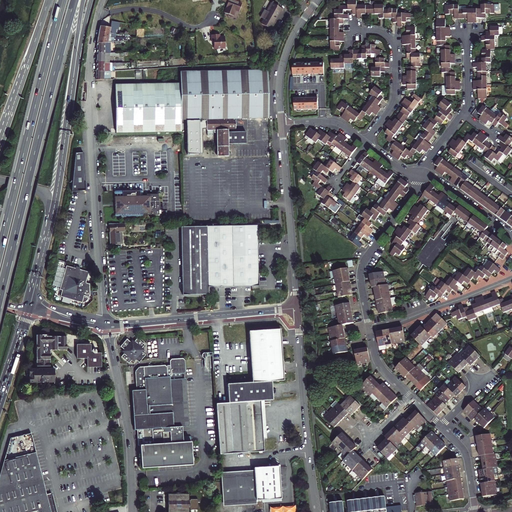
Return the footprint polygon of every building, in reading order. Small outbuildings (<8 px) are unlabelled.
[(219,0),(227,3),(224,13),(233,16),(235,10),(238,11),(239,8),(240,8),(239,7),(241,4),(237,2),(237,0),(219,0)] [(271,0),(269,5),(270,6),(267,11),(264,9),(260,17),(263,18),(261,23),(270,28),(279,11),(280,11),(282,8),(278,5),(278,4),(271,0)] [(348,5),(344,5),(344,10),(353,10),(353,14),(357,14),(357,5),(357,1),(348,1),(348,5)] [(481,9),(481,18),(486,18),(486,14),(495,13),(495,11),(499,11),(499,4),(481,5),(481,9)] [(335,19),(344,19),(349,19),(348,14),(344,15),(344,10),(344,5),(339,6),(339,10),(335,10),(335,19)] [(357,5),(357,14),(358,19),(362,19),(362,14),(371,14),(371,5),(357,5)] [(371,5),(371,14),(380,14),(380,18),(384,18),(384,9),(384,5),(371,5)] [(445,5),(445,15),(455,14),(455,19),(459,19),(459,10),(459,5),(445,5)] [(384,9),(384,18),(393,18),(393,23),(398,23),(398,14),(398,9),(384,9)] [(459,10),(459,19),(468,18),(468,23),(473,23),(472,9),(459,10)] [(472,9),(473,23),(477,23),(477,18),(481,18),(481,9),(472,9)] [(398,14),(398,23),(398,27),(403,27),(402,23),(407,23),(407,18),(411,18),(411,14),(398,14)] [(437,32),(450,32),(450,28),(445,28),(445,18),(437,18),(437,32)] [(331,28),(340,28),(340,23),(344,23),(344,19),(335,19),(330,19),(331,28)] [(100,25),(99,31),(116,34),(118,34),(120,22),(112,21),(111,27),(100,25)] [(403,36),(403,40),(416,40),(416,27),(407,27),(407,36),(403,36)] [(486,31),(486,36),(495,36),(500,36),(500,27),(491,27),(491,31),(486,31)] [(331,37),(344,37),(344,32),(340,32),(340,28),(331,28),(331,37)] [(441,46),(446,46),(446,37),(450,37),(450,32),(437,32),(437,46),(441,46)] [(220,35),(212,35),(212,43),(214,43),(214,49),(226,48),(225,37),(220,37),(220,35)] [(495,36),(486,36),(482,36),(482,41),(486,41),(486,49),(491,49),(495,49),(495,36)] [(331,50),(340,50),(340,41),(344,41),(344,37),(331,37),(331,50)] [(416,40),(403,40),(403,45),(407,45),(407,54),(416,53),(416,40)] [(371,41),(367,41),(367,46),(367,54),(376,54),(380,54),(380,50),(376,50),(376,45),(371,45),(371,41)] [(97,42),(97,52),(111,52),(112,42),(97,42)] [(367,54),(367,46),(362,46),(362,50),(354,50),(354,59),(367,59),(367,54)] [(442,59),(455,59),(455,54),(451,54),(450,46),(446,46),(441,46),(442,59)] [(491,49),(486,49),(482,49),(482,58),(478,58),(478,63),(487,63),(491,63),(491,49)] [(354,59),(354,50),(349,50),(349,55),(345,55),(345,68),(352,68),(352,64),(354,64),(354,59)] [(97,52),(97,63),(118,63),(122,63),(122,61),(109,61),(109,56),(127,56),(127,52),(114,52),(111,52),(97,52)] [(416,53),(407,54),(407,58),(412,58),(412,67),(417,67),(421,67),(420,53),(416,53)] [(376,68),(385,68),(390,67),(390,63),(385,63),(385,58),(380,58),(380,54),(376,54),(376,68)] [(345,68),(345,55),(340,55),(340,59),(331,60),(331,68),(345,68)] [(447,73),(451,73),(451,63),(455,63),(455,59),(442,59),(442,73),(447,73)] [(97,63),(97,71),(111,71),(113,71),(113,66),(118,66),(118,63),(97,63)] [(294,63),(293,68),(293,75),(324,74),(324,63),(294,63)] [(487,63),(478,63),(473,63),(473,68),(478,68),(478,72),(487,72),(487,63)] [(417,67),(412,67),(407,67),(408,76),(403,76),(403,81),(417,80),(417,67)] [(385,72),(385,68),(376,68),(372,68),(372,77),(381,77),(381,72),(385,72)] [(268,69),(181,71),(181,81),(182,120),(201,119),(205,119),(233,118),(268,116),(268,69)] [(111,71),(97,71),(97,79),(111,79),(111,71)] [(447,86),(460,86),(460,81),(456,81),(456,72),(451,73),(447,73),(447,86)] [(487,72),(478,72),(478,81),(473,81),(474,85),(487,85),(487,72)] [(417,89),(417,80),(403,81),(403,85),(408,85),(408,89),(417,89)] [(181,81),(116,83),(116,131),(175,129),(182,129),(182,120),(181,81)] [(487,85),(474,85),(474,90),(478,90),(478,99),(487,99),(487,85)] [(461,90),(460,86),(447,86),(447,95),(456,95),(456,90),(461,90)] [(373,96),(381,102),(383,98),(380,96),(383,92),(375,87),(370,94),(373,96)] [(405,98),(403,102),(414,110),(422,99),(414,94),(409,101),(405,98)] [(373,96),(368,104),(379,111),(381,108),(378,105),(381,102),(373,96)] [(318,98),(294,99),(295,110),(318,109),(318,98)] [(442,108),(450,114),(452,110),(449,108),(452,104),(445,99),(439,106),(442,108)] [(341,117),(345,120),(353,109),(342,101),(337,108),(344,114),(341,117)] [(414,110),(403,102),(400,105),(404,108),(399,115),(406,121),(414,110)] [(360,114),(364,117),(366,114),(370,116),(373,113),(376,115),(379,111),(368,104),(360,114)] [(483,105),(478,113),(481,115),(479,119),(482,122),(491,111),(483,105)] [(491,111),(482,122),(486,125),(489,121),(492,123),(500,113),(493,107),(491,111)] [(435,119),(438,122),(442,125),(447,118),(451,120),(453,117),(450,114),(442,108),(435,119)] [(353,109),(345,120),(349,123),(351,119),(355,122),(358,118),(361,121),(364,117),(360,114),(353,109)] [(500,113),(492,123),(496,126),(499,123),(506,128),(509,125),(505,122),(508,118),(500,113)] [(406,121),(399,115),(393,123),(390,120),(387,123),(398,132),(406,121)] [(427,130),(434,135),(436,132),(433,129),(438,122),(435,119),(431,117),(423,128),(427,130)] [(233,118),(205,119),(205,129),(205,130),(206,130),(206,135),(207,136),(210,136),(211,135),(211,130),(213,130),(215,132),(216,146),(217,155),(227,155),(226,145),(227,145),(227,143),(244,142),(244,130),(226,131),(226,129),(234,129),(233,118)] [(186,155),(202,154),(201,129),(205,129),(205,119),(201,119),(201,120),(185,121),(186,155)] [(398,132),(387,123),(385,127),(388,129),(385,133),(389,136),(386,140),(390,142),(393,139),(398,132)] [(318,133),(311,128),(308,131),(305,129),(303,133),(309,137),(306,141),(311,144),(314,141),(316,143),(319,139),(324,132),(320,130),(318,133)] [(427,130),(418,141),(429,149),(432,145),(429,143),(434,135),(427,130)] [(327,135),(324,132),(319,139),(322,142),(321,144),(324,147),(326,145),(327,143),(334,134),(330,131),(327,135)] [(476,145),(484,134),(481,132),(479,135),(475,132),(472,136),(469,133),(466,137),(469,140),(476,145)] [(337,137),(334,134),(327,143),(331,146),(332,144),(336,147),(344,136),(340,133),(337,137)] [(487,153),(493,146),(485,141),(488,137),(484,134),(476,145),(487,153)] [(504,138),(500,135),(498,139),(502,141),(509,147),(511,142),(511,138),(507,134),(504,138)] [(347,138),(344,136),(336,147),(333,149),(341,155),(343,152),(348,145),(345,142),(347,138)] [(469,140),(466,137),(463,140),(460,138),(457,142),(453,139),(450,143),(461,151),(469,140)] [(393,139),(390,142),(393,145),(391,148),(394,151),(392,155),(395,157),(403,147),(393,139)] [(411,152),(414,155),(417,151),(421,154),(423,150),(427,153),(429,149),(418,141),(411,152)] [(511,149),(509,147),(502,141),(499,145),(502,148),(497,155),(504,160),(511,149)] [(461,151),(450,143),(448,146),(451,149),(449,153),(456,158),(461,151)] [(352,147),(348,145),(343,152),(350,157),(358,146),(354,144),(352,147)] [(504,160),(497,155),(493,152),(496,149),(493,146),(487,153),(485,157),(492,162),(494,159),(502,164),(504,160)] [(411,152),(403,147),(395,157),(399,160),(402,156),(405,159),(408,156),(411,158),(414,155),(411,152)] [(369,154),(365,152),(357,162),(361,165),(358,169),(361,172),(364,168),(370,160),(366,158),(369,154)] [(83,153),(75,153),(75,161),(71,192),(85,191),(83,153)] [(435,170),(439,173),(447,162),(440,157),(435,164),(438,167),(435,170)] [(339,171),(342,168),(331,160),(326,167),(330,170),(333,172),(336,169),(339,171)] [(373,163),(370,160),(364,168),(372,173),(380,162),(376,160),(373,163)] [(327,173),(330,170),(326,167),(319,162),(313,169),(317,172),(320,174),(323,170),(327,173)] [(383,165),(380,162),(372,173),(379,178),(384,171),(381,169),(383,165)] [(447,162),(439,173),(443,176),(445,172),(449,175),(454,167),(447,162)] [(454,167),(449,175),(453,178),(450,181),(453,184),(462,173),(454,167)] [(350,180),(354,182),(357,185),(362,178),(352,170),(349,173),(353,176),(350,180)] [(388,174),(384,171),(379,178),(377,181),(384,187),(394,173),(391,170),(388,174)] [(462,173),(453,184),(457,186),(460,183),(463,186),(469,178),(471,175),(464,170),(462,173)] [(328,180),(320,174),(317,172),(312,179),(315,182),(312,185),(316,188),(319,184),(322,181),(325,183),(328,180)] [(408,184),(401,178),(396,186),(406,194),(409,190),(406,187),(408,184)] [(469,178),(463,186),(461,189),(468,194),(476,183),(469,178)] [(348,183),(345,187),(355,195),(361,187),(357,185),(354,182),(351,186),(348,183)] [(476,183),(468,194),(475,200),(483,189),(476,183)] [(326,190),(319,184),(316,188),(316,189),(316,190),(318,192),(317,194),(324,199),(330,192),(332,189),(330,187),(329,186),(326,190)] [(434,187),(431,184),(423,195),(430,200),(435,193),(432,190),(434,187)] [(404,197),(406,194),(396,186),(390,193),(398,198),(400,194),(404,197)] [(355,195),(345,187),(342,190),(346,193),(343,196),(350,202),(355,195)] [(483,189),(475,200),(482,205),(490,194),(483,189)] [(333,195),(330,192),(324,199),(321,203),(329,208),(336,214),(341,207),(338,204),(330,199),(333,195)] [(439,196),(435,193),(430,200),(437,205),(437,206),(445,195),(442,192),(439,196)] [(116,212),(116,215),(144,215),(144,211),(149,211),(149,214),(159,214),(159,210),(161,210),(161,202),(159,202),(159,195),(149,195),(149,198),(148,198),(148,197),(146,197),(146,198),(144,198),(144,193),(124,193),(124,198),(119,198),(119,211),(142,211),(142,212),(116,212)] [(395,202),(398,198),(390,193),(385,200),(396,208),(399,204),(395,202)] [(490,194),(482,205),(489,210),(497,199),(490,194)] [(449,197),(445,195),(437,206),(437,205),(435,208),(443,213),(444,211),(445,211),(450,204),(446,201),(449,197)] [(393,211),(396,208),(385,200),(381,197),(376,204),(387,213),(390,209),(393,211)] [(497,199),(489,210),(497,216),(505,205),(497,199)] [(453,206),(450,204),(445,211),(452,216),(460,205),(456,203),(453,206)] [(384,216),(387,213),(376,204),(371,211),(378,217),(381,213),(384,216)] [(415,206),(412,209),(423,217),(428,210),(421,205),(418,208),(415,206)] [(467,211),(460,205),(452,216),(459,222),(467,211)] [(505,205),(497,216),(504,221),(511,210),(505,205)] [(375,220),(378,217),(371,211),(367,209),(362,216),(365,219),(369,221),(372,218),(375,220)] [(423,217),(412,209),(409,213),(413,216),(411,219),(418,224),(423,217)] [(474,216),(467,211),(459,222),(466,227),(474,216)] [(481,221),(474,216),(466,227),(473,232),(481,221)] [(373,224),(369,221),(365,219),(360,226),(371,234),(373,230),(370,228),(373,224)] [(418,224),(411,219),(408,223),(412,225),(409,229),(412,231),(416,234),(421,227),(418,224)] [(489,227),(481,221),(473,232),(481,238),(486,230),(489,227)] [(126,223),(111,223),(112,245),(125,244),(124,231),(127,231),(126,223)] [(258,225),(182,227),(183,279),(181,279),(182,296),(192,295),(192,294),(195,294),(195,295),(203,295),(203,294),(208,294),(208,286),(251,286),(251,287),(260,287),(259,280),(259,270),(258,270),(257,233),(259,233),(258,225)] [(368,237),(371,234),(360,226),(358,229),(354,227),(351,230),(355,233),(362,238),(365,235),(368,237)] [(412,231),(409,229),(405,226),(403,229),(399,227),(396,231),(407,239),(412,231)] [(445,232),(442,230),(439,235),(438,234),(434,240),(431,238),(415,259),(431,270),(448,246),(446,244),(447,242),(442,237),(445,232)] [(488,232),(486,230),(481,238),(478,241),(485,246),(493,236),(490,234),(488,232)] [(407,239),(396,231),(394,235),(397,237),(395,241),(402,246),(407,239)] [(359,242),(362,238),(355,233),(349,240),(350,241),(359,247),(360,248),(363,245),(359,242)] [(495,237),(493,236),(485,246),(492,252),(500,241),(497,239),(495,237)] [(402,246),(395,241),(392,244),(396,247),(390,254),(393,257),(396,253),(400,256),(405,249),(402,246)] [(501,242),(500,241),(492,252),(503,260),(509,253),(505,250),(508,246),(504,244),(501,242)] [(502,269),(490,261),(485,268),(492,274),(495,270),(499,273),(502,269)] [(62,290),(60,297),(82,303),(84,302),(85,302),(86,301),(87,300),(88,299),(89,297),(90,293),(90,284),(86,283),(89,272),(80,270),(81,267),(76,266),(75,268),(67,266),(60,290),(62,290)] [(490,277),(492,274),(485,268),(482,266),(476,273),(480,276),(484,278),(486,275),(490,277)] [(477,279),(480,276),(476,273),(469,267),(463,275),(471,280),(474,277),(477,279)] [(348,268),(330,272),(331,278),(335,278),(349,275),(348,268)] [(384,271),(365,275),(367,282),(385,278),(384,271)] [(468,284),(471,280),(463,275),(460,272),(455,279),(458,282),(462,285),(465,282),(468,284)] [(351,282),(349,275),(335,278),(336,284),(351,282)] [(455,286),(458,282),(455,279),(451,277),(446,284),(453,289),(457,292),(459,289),(455,286)] [(385,278),(367,282),(368,288),(387,285),(385,278)] [(450,293),(453,289),(446,284),(439,279),(433,286),(444,294),(447,291),(450,293)] [(352,288),(351,282),(336,284),(337,291),(352,288)] [(387,285),(368,288),(369,295),(390,291),(389,284),(387,285)] [(441,298),(444,294),(433,286),(425,297),(429,300),(432,296),(435,298),(438,295),(441,298)] [(353,294),(352,288),(337,291),(339,297),(353,294)] [(391,298),(390,291),(369,295),(370,302),(391,298)] [(501,304),(499,300),(496,291),(491,293),(493,297),(489,299),(492,307),(501,304)] [(492,307),(489,299),(485,300),(483,296),(479,298),(484,311),(485,314),(494,311),(492,307)] [(391,298),(370,302),(372,308),(393,304),(391,298)] [(484,311),(479,298),(475,299),(476,304),(472,305),(474,309),(475,314),(484,311)] [(511,309),(509,301),(505,302),(503,298),(499,300),(501,304),(504,313),(511,309)] [(350,303),(336,306),(337,312),(351,309),(350,303)] [(393,304),(372,308),(373,315),(394,311),(393,304)] [(467,317),(464,308),(462,304),(458,305),(459,310),(451,313),(453,317),(457,316),(458,320),(467,317)] [(475,314),(474,309),(470,311),(468,307),(464,308),(467,317),(469,321),(477,318),(475,314)] [(353,316),(351,309),(337,312),(338,319),(353,316)] [(437,313),(432,318),(443,328),(447,324),(437,313)] [(354,323),(353,316),(338,319),(340,326),(343,325),(354,323)] [(432,318),(427,323),(438,333),(443,328),(432,318)] [(427,323),(422,328),(431,336),(433,338),(438,333),(427,323)] [(344,331),(343,325),(340,326),(328,328),(330,334),(344,331)] [(420,326),(416,331),(427,341),(431,336),(422,328),(420,326)] [(402,327),(396,328),(399,342),(405,341),(402,327)] [(280,328),(248,330),(252,381),(228,383),(229,402),(216,403),(220,454),(266,450),(265,436),(269,436),(266,398),(274,398),(272,379),(284,378),(280,328)] [(396,328),(389,329),(392,344),(399,342),(396,328)] [(389,329),(382,331),(385,345),(392,344),(389,329)] [(345,338),(344,331),(330,334),(331,341),(345,338)] [(382,331),(376,332),(379,350),(386,348),(385,345),(382,331)] [(416,331),(411,336),(422,346),(427,341),(416,331)] [(47,335),(35,335),(36,370),(29,369),(29,383),(54,383),(54,369),(49,369),(49,355),(54,350),(67,350),(67,336),(47,337),(47,335)] [(128,338),(121,346),(125,350),(124,351),(125,353),(121,357),(129,364),(133,359),(134,361),(135,359),(139,363),(146,355),(145,354),(145,346),(146,345),(138,338),(134,342),(133,341),(132,342),(128,338)] [(347,344),(345,338),(331,341),(332,347),(347,344)] [(92,344),(77,344),(77,358),(88,358),(88,366),(102,366),(102,353),(97,353),(97,352),(97,351),(96,350),(96,349),(95,349),(93,349),(93,351),(92,351),(92,344)] [(348,351),(347,344),(332,347),(334,359),(340,358),(339,353),(348,351)] [(465,350),(476,361),(481,356),(470,346),(465,350)] [(367,347),(361,349),(364,363),(370,362),(367,347)] [(361,349),(354,350),(357,364),(364,363),(361,349)] [(460,355),(468,363),(471,366),(476,361),(465,350),(460,355)] [(453,358),(464,368),(468,363),(460,355),(458,353),(453,358)] [(406,357),(395,368),(400,373),(411,362),(406,357)] [(141,445),(143,467),(192,464),(190,436),(181,436),(180,426),(191,426),(187,378),(171,379),(171,378),(173,377),(172,374),(184,373),(186,371),(185,359),(183,358),(172,358),(170,361),(170,368),(167,368),(167,367),(165,365),(151,366),(151,365),(147,365),(147,367),(139,367),(138,368),(136,366),(134,369),(136,370),(135,371),(136,389),(132,389),(135,429),(138,429),(139,445),(141,445)] [(448,362),(459,373),(464,368),(453,358),(448,362)] [(416,367),(411,362),(400,373),(405,378),(406,376),(416,367)] [(422,371),(417,366),(416,367),(406,376),(411,381),(422,371)] [(424,368),(422,371),(411,381),(416,386),(427,375),(429,373),(424,368)] [(431,380),(427,375),(416,386),(421,390),(431,380)] [(376,381),(371,376),(360,387),(365,391),(376,381)] [(451,381),(461,391),(466,387),(455,376),(451,381)] [(444,384),(455,394),(456,396),(461,391),(451,381),(448,378),(443,383),(444,384)] [(381,386),(376,381),(365,391),(370,396),(381,386)] [(383,383),(381,386),(370,396),(375,401),(378,398),(388,387),(383,383)] [(440,389),(450,399),(455,394),(444,384),(440,389)] [(437,395),(445,404),(450,399),(440,389),(437,386),(434,389),(435,391),(434,392),(437,395)] [(393,392),(388,387),(378,398),(383,403),(393,392)] [(398,397),(393,392),(383,403),(380,405),(385,410),(398,397)] [(432,400),(442,411),(447,406),(445,404),(437,395),(432,400)] [(346,400),(356,410),(361,406),(351,396),(346,400)] [(341,405),(348,413),(351,415),(356,410),(346,400),(341,405)] [(427,405),(437,416),(442,411),(432,400),(427,405)] [(474,400),(463,411),(468,416),(479,405),(474,400)] [(334,407),(344,417),(348,413),(341,405),(336,401),(332,405),(334,407)] [(479,405),(468,416),(473,420),(475,418),(483,410),(479,405)] [(329,412),(339,422),(344,417),(334,407),(329,412)] [(483,410),(475,418),(480,423),(490,413),(485,408),(483,410)] [(426,421),(416,410),(411,415),(422,425),(426,421)] [(324,417),(334,427),(339,422),(329,412),(324,417)] [(490,413),(480,423),(484,428),(494,418),(490,413)] [(422,425),(411,415),(406,420),(415,428),(419,432),(424,428),(422,425)] [(415,428),(406,420),(404,417),(399,422),(410,432),(415,428)] [(410,432),(399,422),(394,427),(405,437),(410,432)] [(405,437),(394,427),(390,431),(400,442),(405,437)] [(400,442),(390,431),(385,436),(387,438),(396,447),(400,442)] [(437,436),(432,431),(418,445),(423,449),(427,446),(437,436)] [(337,448),(347,437),(342,432),(332,443),(337,448)] [(491,434),(476,436),(477,443),(492,440),(491,434)] [(442,441),(437,436),(427,446),(431,451),(442,441)] [(342,453),(352,442),(347,437),(337,448),(342,453)] [(396,447),(387,438),(382,443),(393,454),(397,449),(396,447)] [(492,440),(477,443),(478,450),(493,447),(492,440)] [(446,445),(442,441),(431,451),(436,456),(446,445)] [(346,457),(353,450),(357,447),(352,442),(342,453),(346,457)] [(393,454),(382,443),(377,448),(386,457),(390,460),(394,455),(393,454)] [(5,460),(0,478),(0,511),(57,511),(52,492),(48,493),(36,446),(24,449),(25,455),(5,460)] [(493,447),(478,450),(479,456),(481,456),(494,454),(493,447)] [(348,465),(358,455),(353,450),(346,457),(343,461),(348,465)] [(494,454),(481,456),(482,462),(497,460),(495,453),(494,454)] [(353,470),(363,459),(358,455),(348,465),(353,470)] [(459,465),(458,458),(443,461),(444,467),(459,465)] [(357,475),(368,464),(363,459),(353,470),(350,473),(355,477),(357,475)] [(497,460),(482,462),(483,469),(493,467),(498,467),(497,460)] [(373,469),(368,464),(357,475),(362,480),(373,469)] [(460,472),(459,465),(444,467),(445,474),(460,472)] [(255,467),(255,470),(257,499),(281,498),(279,466),(266,467),(255,467)] [(493,467),(483,469),(479,470),(480,477),(494,474),(493,467)] [(257,499),(255,470),(221,472),(223,506),(257,504),(257,499)] [(461,479),(460,472),(445,474),(447,481),(461,479)] [(494,474),(480,477),(481,483),(495,481),(494,474)] [(462,485),(461,479),(447,481),(448,488),(462,485)] [(495,481),(481,483),(482,490),(496,487),(495,481)] [(464,492),(462,485),(448,488),(449,494),(464,492)] [(496,487),(482,490),(483,497),(497,494),(496,487)] [(416,493),(417,495),(414,495),(415,503),(418,502),(418,506),(434,504),(432,491),(428,492),(429,496),(427,496),(427,492),(416,493)] [(464,499),(464,492),(449,494),(450,501),(464,499)] [(175,494),(168,494),(168,501),(167,501),(167,508),(168,508),(168,511),(189,511),(189,507),(191,507),(190,502),(189,502),(189,494),(183,494),(183,493),(175,493),(175,494)] [(387,507),(385,496),(374,498),(375,511),(380,511),(387,511),(387,507)] [(375,511),(374,498),(362,499),(363,511),(375,511)] [(363,511),(362,499),(349,501),(350,511),(363,511)] [(345,511),(344,501),(331,503),(332,511),(345,511)]
